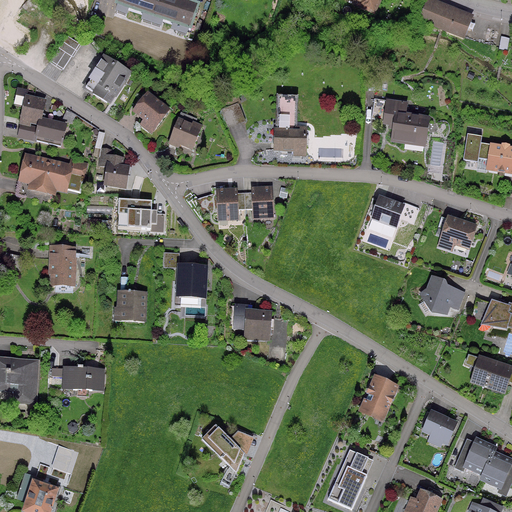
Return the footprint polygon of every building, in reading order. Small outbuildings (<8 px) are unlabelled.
[(189,32),(197,8),(172,0),(118,0),(116,8),(189,32)] [(361,0),(362,0),(359,6),(372,13),(376,6),(378,5),(379,4),(379,1),(379,0),(361,0)] [(470,22),(426,4),(419,22),(463,39),(470,22)] [(79,45),(66,37),(50,63),(62,71),(79,45)] [(109,105),(127,77),(104,62),(85,90),(109,105)] [(147,96),(134,113),(154,129),(167,112),(147,96)] [(276,112),(277,112),(276,132),(274,132),(273,152),(304,153),(305,130),(294,130),(295,113),(296,113),(296,99),(277,98),(276,112)] [(39,126),(40,122),(44,104),(25,99),(19,125),(28,127),(29,124),(39,126)] [(226,127),(243,120),(235,99),(222,104),(225,110),(220,112),(226,127)] [(406,106),(386,103),(383,124),(392,126),(392,130),(393,130),(391,142),(405,144),(405,141),(424,144),(428,121),(404,118),(406,106)] [(63,121),(70,124),(74,116),(66,113),(63,121)] [(177,122),(191,128),(192,125),(193,122),(179,116),(177,122)] [(64,128),(40,122),(39,126),(35,142),(60,148),(64,128)] [(200,129),(192,125),(191,128),(177,122),(168,145),(177,149),(179,145),(192,150),(200,129)] [(487,164),(486,170),(511,174),(511,151),(508,151),(508,148),(501,147),(501,149),(490,148),(490,151),(479,149),(476,162),(487,164)] [(106,168),(107,167),(120,169),(121,160),(109,158),(110,153),(101,151),(98,167),(106,168)] [(69,170),(26,160),(17,195),(16,196),(49,203),(53,188),(64,191),(69,170)] [(76,179),(82,181),(85,166),(71,163),(69,170),(77,172),(76,179)] [(104,186),(125,189),(128,170),(120,169),(107,167),(106,168),(104,186)] [(480,195),(490,197),(492,189),(482,186),(480,195)] [(272,218),(271,191),(251,192),(251,194),(243,195),(244,211),(252,210),(252,219),(272,218)] [(237,211),(244,211),(243,195),(236,195),(236,193),(216,194),(217,221),(237,220),(237,211)] [(151,200),(120,199),(118,229),(163,231),(164,215),(156,214),(157,210),(151,210),(151,200)] [(395,228),(402,209),(379,200),(372,219),(381,223),(382,225),(386,226),(388,225),(395,228)] [(468,249),(474,229),(447,220),(438,248),(450,252),(453,244),(468,249)] [(73,250),(50,250),(49,275),(51,275),(51,287),(73,288),(74,261),(72,261),(73,250)] [(0,268),(19,273),(21,262),(0,257),(0,268)] [(198,268),(198,269),(178,268),(178,285),(180,285),(179,299),(200,300),(201,289),(204,290),(205,270),(200,269),(200,268),(198,268)] [(448,306),(457,309),(462,296),(445,290),(443,285),(432,281),(428,292),(422,296),(432,311),(432,312),(445,313),(448,306)] [(130,293),(128,292),(128,294),(118,294),(117,323),(143,324),(144,295),(136,294),(136,293),(130,293)] [(508,306),(503,303),(501,306),(491,303),(486,318),(492,323),(493,324),(493,328),(505,330),(506,327),(511,329),(511,307),(509,306),(508,306)] [(269,341),(270,315),(246,314),(246,309),(230,308),(229,330),(244,331),(244,339),(245,339),(245,334),(256,335),(256,340),(269,341)] [(34,405),(37,363),(0,361),(0,392),(14,393),(14,404),(34,405)] [(504,392),(511,372),(478,361),(471,381),(485,386),(484,389),(486,389),(487,386),(504,392)] [(82,370),(82,368),(77,368),(77,369),(65,369),(65,371),(63,371),(63,379),(62,379),(62,390),(72,391),(91,392),(102,392),(103,372),(101,372),(101,371),(82,370)] [(391,398),(395,389),(375,380),(360,413),(366,415),(370,407),(384,414),(389,404),(390,403),(392,400),(391,398)] [(446,446),(455,425),(430,414),(422,432),(430,436),(429,438),(446,446)] [(242,453),(215,427),(202,439),(235,471),(242,453)] [(482,476),(480,480),(481,481),(494,450),(492,448),(489,449),(484,447),(483,445),(477,442),(475,442),(473,445),(466,442),(459,458),(466,461),(464,467),(482,476)] [(502,483),(509,486),(511,480),(511,468),(509,467),(511,464),(510,462),(503,459),(501,460),(496,458),(495,455),(493,454),(495,450),(494,450),(481,481),(500,489),(502,483)] [(372,462),(349,452),(328,500),(351,510),(372,462)] [(42,481),(34,479),(23,511),(48,511),(57,489),(59,489),(49,485),(48,488),(40,486),(42,481)] [(442,495),(428,489),(425,495),(421,493),(412,511),(434,511),(439,502),(439,501),(442,495)] [(492,511),(495,507),(482,501),(476,511),(492,511)]
